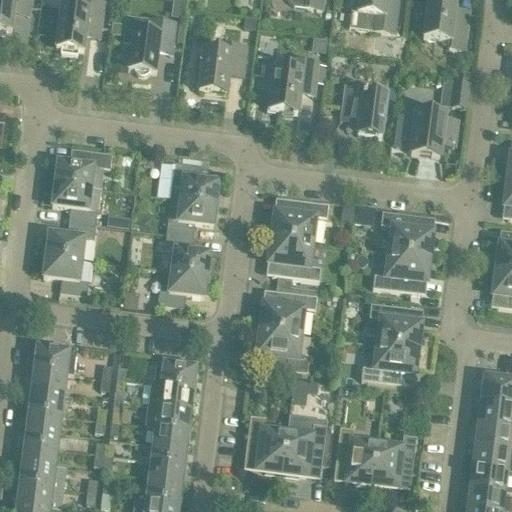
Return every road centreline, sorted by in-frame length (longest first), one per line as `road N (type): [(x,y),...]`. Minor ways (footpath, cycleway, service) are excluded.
road 1 (residential): [(471,198),(247,169)]
road 2 (residential): [(247,169),(232,145),(39,115)]
road 3 (residential): [(224,337),(13,308)]
road 4 (residential): [(13,308),(39,115)]
road 5 (residential): [(446,511),(469,339)]
road 6 (residential): [(214,507),(206,492),(224,337)]
road 7 (residential): [(224,337),(247,169)]
road 8 (residential): [(471,198),(490,32)]
road 9 (residential): [(469,339),(457,320),(471,198)]
